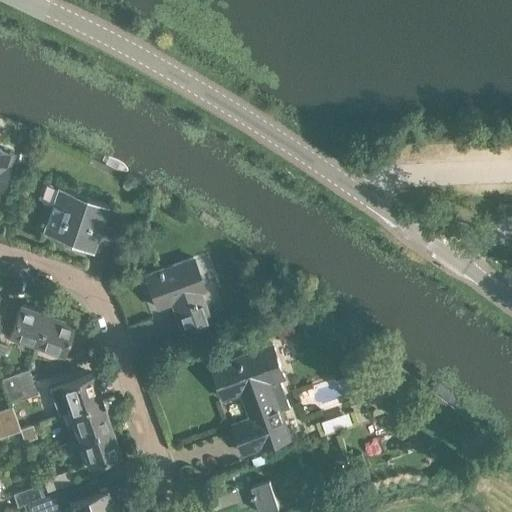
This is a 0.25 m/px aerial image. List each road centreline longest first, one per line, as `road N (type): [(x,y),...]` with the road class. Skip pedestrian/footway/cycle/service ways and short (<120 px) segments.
road 1 (tertiary): [(511,300),(218,100),(27,0)]
road 2 (residential): [(173,511),(101,301),(73,277),(0,251)]
